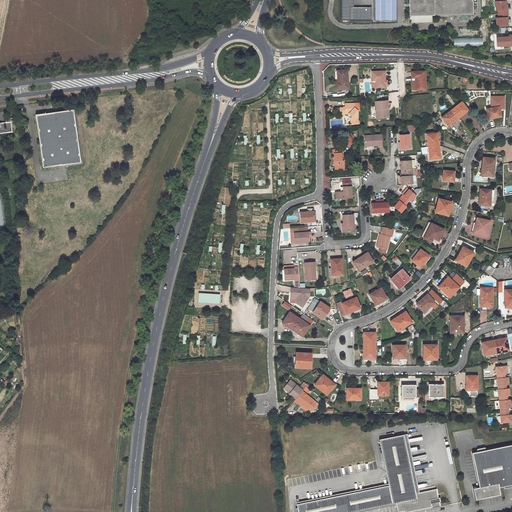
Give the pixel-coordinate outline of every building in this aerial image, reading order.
[(409,0),(410,16),(410,23),(432,22),(432,15),(440,15),(448,15),(473,14),(472,0),(409,0)] [(506,5),(506,1),(495,1),(496,10),(498,10),(498,14),(498,18),(496,18),(496,26),(498,26),(501,26),(507,26),(507,22),(507,18),(508,17),(507,9),(506,9),(506,5)] [(511,45),(511,34),(509,35),(509,37),(504,37),(496,38),(497,44),(504,44),(504,46),(511,45)] [(482,46),(482,38),(453,38),(453,46),(482,46)] [(336,69),(337,79),(338,87),(348,86),(347,68),(336,69)] [(416,88),(425,87),(423,69),(410,70),(411,76),(414,75),(416,88)] [(384,79),(384,70),(371,70),(372,80),(375,80),(375,87),(385,87),(384,82),(384,79)] [(388,99),(375,99),(377,117),(387,116),(386,106),(389,106),(388,99)] [(341,112),(350,111),(352,114),(351,116),(354,118),(354,119),(354,121),(359,121),(358,120),(360,120),(360,117),(358,118),(358,108),(360,108),(360,101),(345,102),(346,106),(340,106),(341,112)] [(462,101),(452,108),(458,116),(458,117),(465,112),(464,111),(468,108),(462,101)] [(501,116),(499,106),(486,108),(488,118),(501,116)] [(451,122),(458,117),(458,116),(452,108),(442,116),(448,124),(451,121),(451,122)] [(80,162),(74,109),(55,111),(56,119),(47,120),(46,113),(35,114),(42,167),(80,162)] [(56,119),(55,111),(46,113),(47,120),(56,119)] [(13,120),(12,117),(3,118),(3,121),(0,121),(0,132),(11,131),(10,121),(13,120)] [(353,136),(352,134),(351,132),(349,132),(348,131),(347,132),(345,133),(344,135),(343,136),(343,137),(343,140),(344,141),(344,142),(346,143),(348,144),(350,144),(351,143),(352,142),(353,141),(353,139),(353,136)] [(439,143),(437,131),(426,132),(428,145),(439,143)] [(411,147),(410,132),(401,133),(401,143),(400,144),(401,148),(411,147)] [(383,143),(382,133),(365,134),(366,145),(373,144),(375,144),(383,143)] [(428,145),(430,157),(440,156),(439,143),(428,145)] [(344,159),(343,148),(335,148),(335,152),(336,152),(336,155),(335,155),(336,164),(337,164),(338,168),(347,167),(346,158),(344,159)] [(493,175),(495,158),(483,156),(482,166),(483,166),(483,174),(493,175)] [(404,171),(414,170),(418,170),(417,166),(416,166),(416,158),(402,159),(402,168),(403,168),(404,171)] [(454,180),(455,170),(444,169),(443,179),(454,180)] [(413,182),(413,174),(414,174),(414,170),(404,171),(404,174),(403,174),(403,183),(413,182)] [(344,185),(344,190),(341,190),(338,190),(338,197),(352,196),(351,180),(343,181),(344,185)] [(401,196),(409,203),(417,194),(410,188),(405,194),(404,193),(401,196)] [(491,195),(491,188),(480,188),(479,203),(490,204),(491,195)] [(401,211),(409,203),(401,196),(399,198),(400,199),(395,205),(401,211)] [(450,203),(451,200),(438,196),(434,210),(447,213),(449,203),(450,203)] [(372,202),(372,211),(381,210),(381,197),(377,198),(377,201),(372,202)] [(390,210),(389,201),(385,201),(385,197),(381,197),(381,210),(390,210)] [(300,220),(314,219),(314,209),(300,209),(300,220)] [(354,229),(353,213),(343,214),(344,222),(344,230),(354,229)] [(486,234),(490,220),(478,217),(476,223),(475,222),(473,230),(486,234)] [(444,225),(428,219),(422,235),(434,240),(435,239),(436,240),(440,241),(441,240),(442,238),(443,237),(442,236),(440,235),(444,225)] [(392,235),(393,227),(383,226),(382,233),(380,233),(379,246),(383,247),(389,248),(391,235),(392,235)] [(296,231),(294,231),(294,241),(303,240),(303,239),(308,239),(308,236),(311,236),(311,231),(308,231),(308,230),(296,231)] [(466,266),(474,252),(463,246),(455,260),(466,266)] [(430,255),(421,248),(412,259),(421,266),(430,255)] [(358,269),(373,260),(367,251),(358,257),(359,258),(354,262),(358,269)] [(342,273),(341,257),(331,258),(332,273),(342,273)] [(316,278),(315,269),(315,260),(305,260),(306,278),(316,278)] [(485,262),(481,267),(485,270),(489,264),(485,262)] [(489,264),(485,270),(491,274),(496,268),(490,263),(489,264)] [(299,279),(298,265),(293,265),(293,266),(289,267),(284,267),(285,277),(294,277),(294,279),(299,279)] [(410,277),(402,268),(390,278),(397,286),(404,281),(405,281),(410,277)] [(459,285),(447,274),(437,284),(450,296),(459,285)] [(293,291),(292,295),(298,295),(298,297),(296,297),(296,301),(303,305),(309,296),(309,287),(300,287),(291,286),(291,291),(293,291)] [(492,305),(493,286),(481,286),(479,304),(492,305)] [(387,297),(381,287),(369,293),(375,304),(387,297)] [(219,303),(219,293),(198,293),(198,303),(219,303)] [(436,301),(428,293),(417,303),(425,312),(436,301)] [(355,296),(341,302),(341,300),(337,302),(342,314),(353,309),(353,307),(359,304),(355,296)] [(312,299),(307,307),(312,311),(320,300),(316,297),(314,300),(312,299)] [(291,303),(285,299),(282,303),(289,307),(291,303)] [(322,317),(330,306),(320,300),(312,311),(322,317)] [(311,324),(291,310),(284,321),(289,324),(288,325),(298,331),(299,330),(304,334),(311,324)] [(413,321),(406,310),(396,317),(392,320),(399,330),(413,321)] [(465,315),(451,315),(451,333),(462,333),(462,325),(465,325),(465,315)] [(465,335),(465,325),(462,325),(462,333),(451,333),(451,335),(465,335)] [(364,331),(364,345),(376,345),(375,331),(364,331)] [(506,337),(482,341),(484,354),(508,350),(506,337)] [(438,342),(425,343),(425,358),(439,358),(438,342)] [(407,344),(394,344),(394,356),(401,356),(401,357),(407,357),(407,344)] [(364,345),(364,360),(369,360),(369,357),(376,357),(376,345),(364,345)] [(296,365),(311,366),(311,351),(296,351),(296,354),(295,354),(294,361),(296,361),(296,365)] [(508,372),(507,364),(496,365),(497,373),(498,377),(497,377),(498,384),(499,388),(498,388),(499,395),(500,395),(500,399),(500,406),(501,406),(502,415),(501,415),(502,421),(511,420),(511,413),(509,414),(508,406),(511,405),(511,398),(508,398),(507,394),(510,394),(509,387),(506,387),(506,383),(509,383),(508,375),(505,376),(505,372),(508,372)] [(328,394),(336,384),(325,374),(316,384),(328,394)] [(468,384),(468,387),(468,388),(467,388),(467,394),(471,394),(471,396),(477,396),(477,394),(479,394),(479,374),(467,374),(467,384),(468,384)] [(286,386),(292,391),(291,392),(297,397),(304,389),(305,388),(302,386),(292,378),(286,386)] [(378,394),(389,394),(389,381),(379,381),(379,386),(378,386),(378,394)] [(417,388),(417,384),(403,383),(403,396),(405,396),(416,396),(417,396),(417,388)] [(445,396),(445,383),(431,383),(431,396),(432,396),(443,396),(445,396)] [(362,399),(363,388),(348,388),(348,399),(362,399)] [(296,398),(302,403),(303,402),(309,407),(316,400),(304,389),(297,397),(296,398)] [(296,502),(297,511),(351,511),(396,504),(397,511),(403,511),(404,511),(439,506),(436,489),(417,492),(407,434),(379,439),(387,485),(362,489),(362,491),(296,502)] [(511,444),(469,453),(476,488),(471,489),(474,500),(498,495),(496,487),(511,483),(511,444)]
